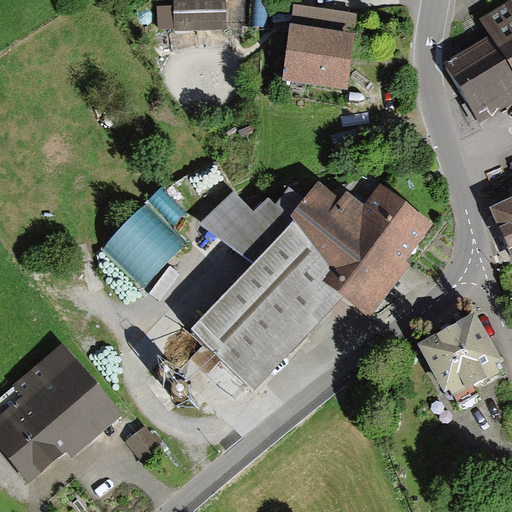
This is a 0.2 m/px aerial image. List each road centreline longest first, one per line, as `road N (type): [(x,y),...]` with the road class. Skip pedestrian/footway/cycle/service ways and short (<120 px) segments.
road 1 (tertiary): [(172,511),(329,378),(446,292),(469,262)]
road 2 (tertiary): [(469,262),(471,228),(427,73),(435,0)]
